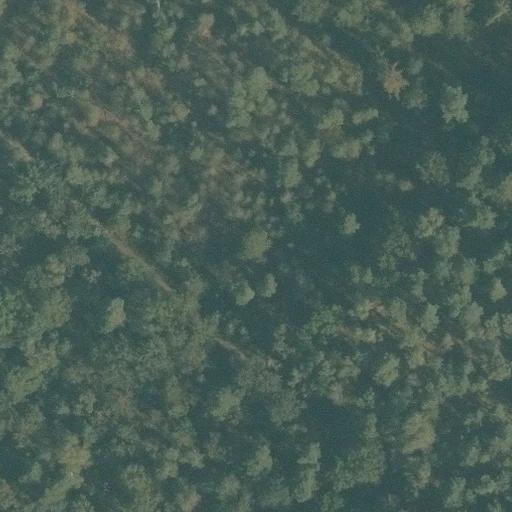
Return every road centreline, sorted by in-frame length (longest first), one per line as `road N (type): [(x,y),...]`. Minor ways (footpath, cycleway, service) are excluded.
road 1 (track): [(264,394),(0,143)]
road 2 (track): [(511,141),(377,252),(264,394)]
road 3 (track): [(387,511),(264,394)]
